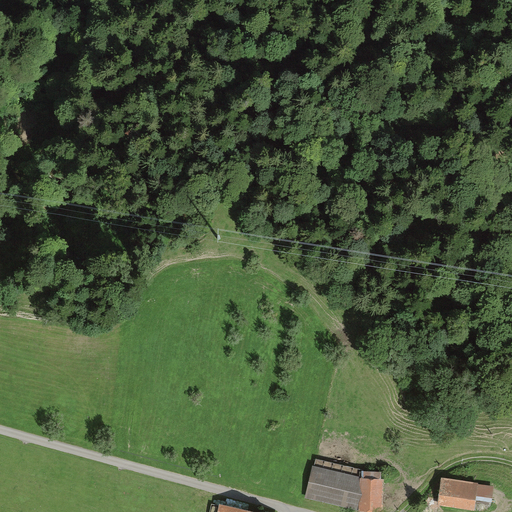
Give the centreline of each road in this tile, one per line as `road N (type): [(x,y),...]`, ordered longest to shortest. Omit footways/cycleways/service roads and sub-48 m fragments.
road 1 (track): [(511,357),(458,358),(443,349),(400,307),(376,263),(310,229),(222,150),(141,151),(138,137),(180,59)]
road 2 (track): [(180,59),(222,58),(276,87),(316,95),(363,144),(447,154),(461,199),(482,230),(491,272),(511,282)]
road 3 (unclassified): [(0,429),(300,511)]
road 4 (track): [(402,511),(457,463),(485,458),(511,465)]
